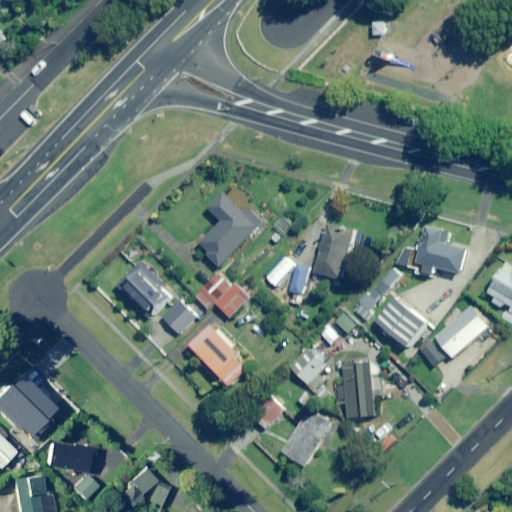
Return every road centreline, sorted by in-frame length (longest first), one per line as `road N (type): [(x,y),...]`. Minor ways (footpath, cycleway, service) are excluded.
road 1 (secondary): [(152,61),(246,101),(511,175)]
road 2 (residential): [(0,338),(39,298),(252,511)]
road 3 (trunk): [(152,61),(0,215)]
road 4 (residential): [(118,0),(0,118)]
road 5 (residential): [(408,511),(511,408)]
